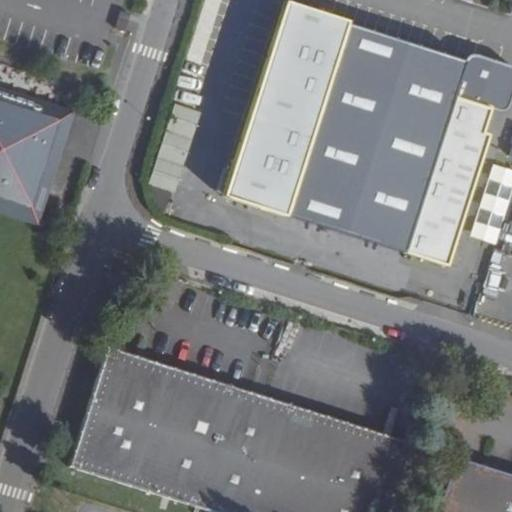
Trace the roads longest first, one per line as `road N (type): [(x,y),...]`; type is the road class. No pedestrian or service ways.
road 1 (unclassified): [(99,223),(511,356)]
road 2 (tertiary): [(3,511),(99,223)]
road 3 (tertiary): [(99,223),(173,0)]
